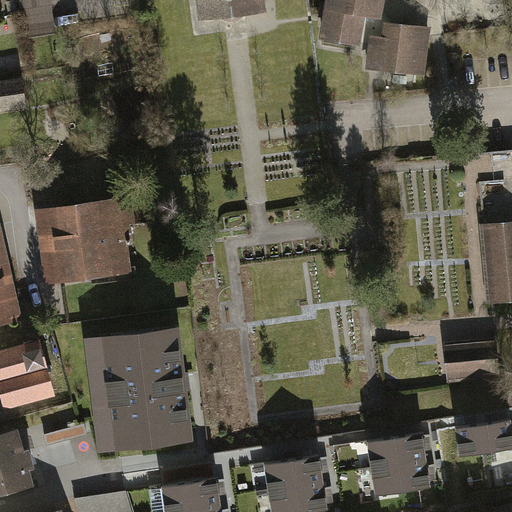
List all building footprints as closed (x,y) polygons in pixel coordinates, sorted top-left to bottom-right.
[(48,0),(17,0),(21,40),(51,37),(48,0)] [(200,0),(203,19),(217,17),(228,24),(239,23),(245,13),(262,11),(260,0),(200,0)] [(320,0),(314,31),(357,39),(362,12),(378,15),(380,0),(320,0)] [(420,73),(427,27),(381,20),(379,35),(368,33),(363,65),(420,73)] [(20,77),(0,79),(0,109),(24,106),(20,77)] [(129,199),(33,215),(45,285),(129,271),(123,238),(135,236),(129,199)] [(511,216),(478,220),(484,298),(511,295),(511,216)] [(0,228),(0,323),(22,318),(0,228)] [(177,325),(82,337),(97,451),(192,439),(177,325)] [(491,337),(442,341),(444,380),(494,376),(491,337)] [(0,350),(0,388),(5,410),(50,399),(36,342),(0,350)] [(511,434),(509,417),(453,426),(458,454),(511,445),(511,434)] [(22,453),(15,429),(0,433),(0,493),(30,485),(27,474),(34,472),(29,452),(22,453)] [(366,440),(374,496),(429,487),(421,432),(366,440)] [(261,460),(268,511),(293,511),(325,507),(317,452),(261,460)] [(159,484),(163,511),(220,511),(215,475),(159,484)] [(80,496),(81,511),(133,511),(131,490),(80,496)] [(511,511),(511,502),(486,509),(471,511),(511,511)]
